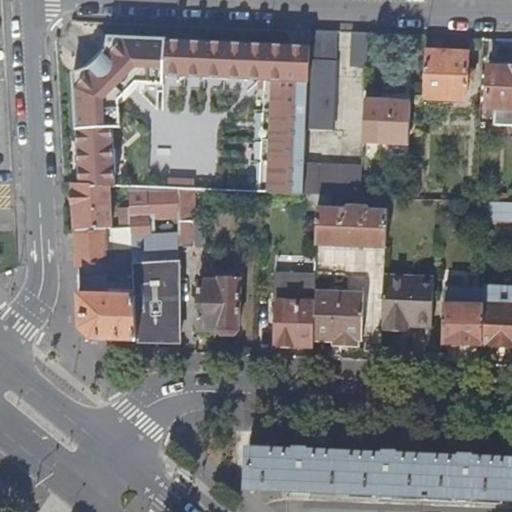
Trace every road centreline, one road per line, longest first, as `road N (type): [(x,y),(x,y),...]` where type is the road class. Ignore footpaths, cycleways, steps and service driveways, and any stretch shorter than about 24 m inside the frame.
road 1 (tertiary): [(108,451),(138,413),(178,394),(511,404)]
road 2 (residential): [(511,13),(99,0)]
road 3 (tertiary): [(27,0),(43,273),(0,355)]
road 4 (primary): [(108,451),(0,365)]
